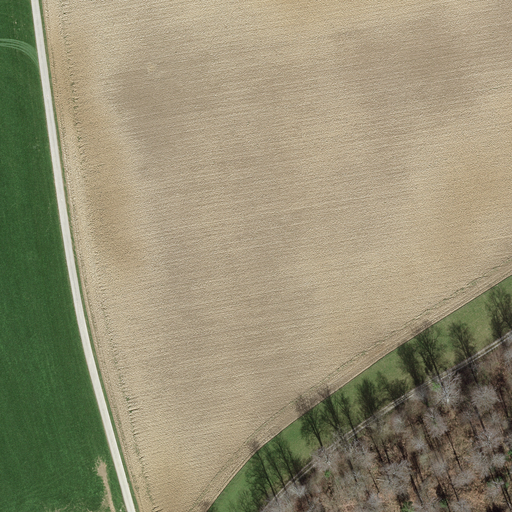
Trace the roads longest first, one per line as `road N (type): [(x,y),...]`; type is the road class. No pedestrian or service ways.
road 1 (track): [(131,511),(72,282),(33,0)]
road 2 (track): [(263,511),(357,427),(511,332)]
